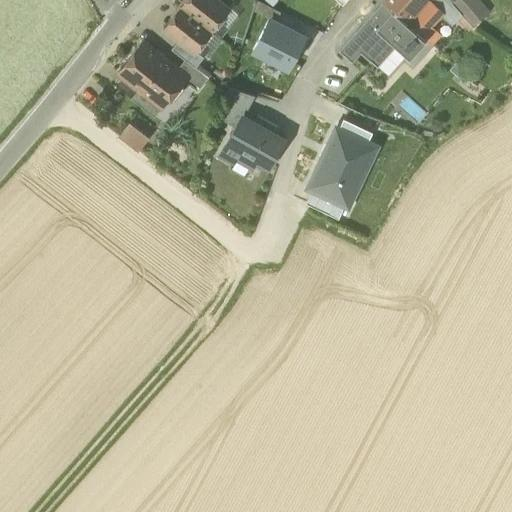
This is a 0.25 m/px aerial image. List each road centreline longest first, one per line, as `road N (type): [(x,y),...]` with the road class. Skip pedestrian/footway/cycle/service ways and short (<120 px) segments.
road 1 (track): [(250,251),(244,270),(171,363),(39,511)]
road 2 (residential): [(0,166),(145,0)]
